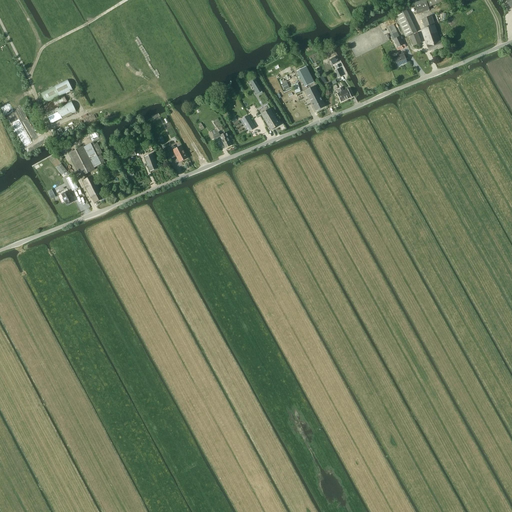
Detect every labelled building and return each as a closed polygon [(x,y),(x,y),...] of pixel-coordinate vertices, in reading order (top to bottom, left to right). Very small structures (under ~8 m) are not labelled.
[(418,14),(429,10),(425,0),(423,0),(414,3),(418,14)] [(406,37),(417,32),(406,10),(395,15),(406,37)] [(429,51),(442,47),(432,16),(421,19),(424,29),(421,30),(429,51)] [(394,25),(387,28),(393,40),(394,40),(399,37),(400,37),(397,32),(394,25)] [(413,46),(421,43),(418,34),(410,37),(413,46)] [(397,48),(403,45),(399,37),(394,40),(397,48)] [(403,54),(400,55),(392,58),(394,63),(396,62),(397,66),(407,63),(403,54)] [(314,82),(306,66),(298,70),(306,86),(314,82)] [(253,79),(250,82),(257,94),(261,91),(254,79),(253,79)] [(67,80),(41,93),(46,104),(73,91),(67,80)] [(297,84),(291,86),(292,89),(294,88),(295,94),(300,92),(297,84)] [(325,107),(315,86),(305,91),(316,111),(325,107)] [(341,102),(351,97),(347,89),(343,91),(341,88),(339,89),(340,93),(337,94),(341,102)] [(47,113),(67,102),(64,96),(44,106),(47,113)] [(48,118),(51,124),(62,118),(59,112),(60,112),(58,108),(46,114),(48,118)] [(271,130),(280,125),(279,124),(278,122),(270,108),(261,114),(271,130)] [(244,126),(245,125),(249,132),(255,128),(248,116),(241,119),(243,122),(242,123),(244,126)] [(221,137),(218,132),(213,135),(212,132),(208,134),(212,140),(214,139),(215,140),(221,137)] [(220,137),(224,144),(225,148),(231,145),(227,137),(228,137),(227,132),(221,135),(222,137),(220,137)] [(91,143),(89,144),(84,147),(83,146),(69,153),(80,177),(95,170),(94,168),(98,166),(105,162),(101,154),(95,157),(94,155),(96,154),(93,150),(92,150),(91,149),(94,148),(91,143)] [(168,149),(172,157),(176,155),(179,161),(180,160),(181,161),(187,158),(181,148),(178,150),(177,149),(174,150),(172,147),(168,149)] [(128,159),(136,155),(134,151),(126,154),(128,159)] [(150,171),(158,168),(153,154),(145,157),(150,171)] [(61,164),(58,166),(64,173),(67,171),(61,164)] [(92,197),(101,193),(101,192),(102,192),(93,175),(82,181),(91,197),(92,197)] [(67,179),(73,191),(78,188),(75,182),(74,183),(71,176),(67,179)] [(64,201),(65,201),(67,205),(73,201),(68,191),(62,194),(63,198),(63,199),(64,201)] [(104,198),(101,193),(92,197),(94,203),(104,198)]
